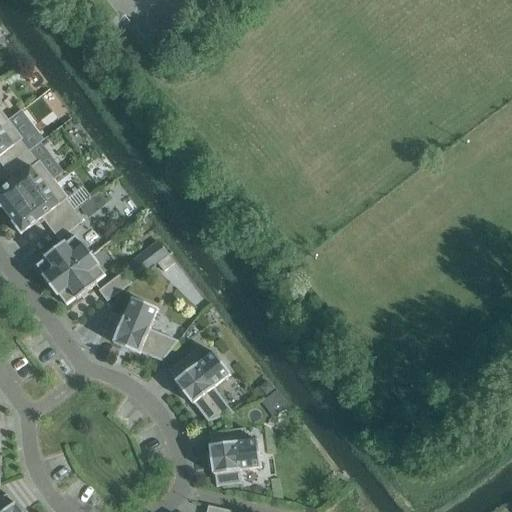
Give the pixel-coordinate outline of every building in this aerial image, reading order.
[(0,109),(0,128),(9,121),(0,109)] [(0,128),(0,163),(5,171),(29,152),(21,142),(23,140),(9,121),(0,128)] [(38,163),(29,152),(5,171),(14,181),(0,191),(0,208),(1,210),(2,209),(8,216),(54,181),(39,162),(38,163)] [(50,230),(75,212),(66,201),(68,200),(54,181),(8,216),(13,223),(11,224),(21,236),(42,219),(50,230)] [(83,222),(75,212),(50,230),(59,241),(83,222)] [(50,288),(92,256),(85,246),(83,247),(76,237),(67,245),(65,243),(45,259),(46,260),(37,267),(44,277),(43,278),(50,288)] [(96,284),(106,277),(99,267),(100,266),(92,256),(50,288),(58,298),(59,297),(66,306),(76,299),(77,301),(97,285),(96,284)] [(169,256),(161,262),(167,270),(175,264),(169,256)] [(138,257),(128,265),(138,278),(148,271),(138,257)] [(132,284),(124,273),(99,292),(107,303),(132,284)] [(158,311),(132,300),(125,318),(124,318),(124,319),(112,314),(102,338),(114,343),(113,344),(114,344),(114,345),(139,355),(140,355),(141,354),(162,363),(178,342),(151,330),(151,329),(158,311)] [(205,360),(197,350),(169,371),(177,382),(176,382),(176,383),(192,405),(193,405),(194,405),(208,423),(233,413),(214,389),(215,389),(215,388),(231,376),(214,354),(205,360)] [(268,386),(260,392),(266,400),(274,394),(268,386)] [(280,402),(274,394),(266,400),(272,408),(280,402)] [(247,443),(245,430),(210,434),(211,447),(210,447),(210,448),(213,475),(214,475),(214,476),(215,475),(217,488),(242,485),(240,472),(241,472),(261,469),(258,441),(247,443)] [(22,511),(17,504),(16,505),(16,504),(15,505),(7,495),(0,500),(0,511),(22,511)]
